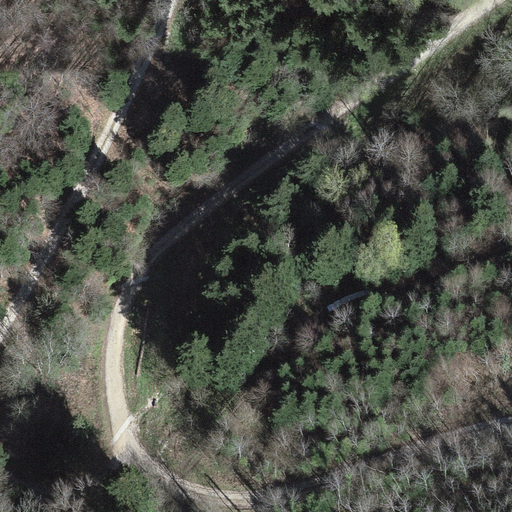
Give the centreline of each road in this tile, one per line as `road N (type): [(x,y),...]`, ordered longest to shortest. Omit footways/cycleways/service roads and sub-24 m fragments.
road 1 (track): [(500,0),(188,234),(133,304),(115,370),(125,430),(145,458),(214,495),(302,493),(511,416)]
road 2 (track): [(0,336),(71,212),(172,0)]
road 3 (track): [(145,458),(117,478),(58,495),(0,477)]
